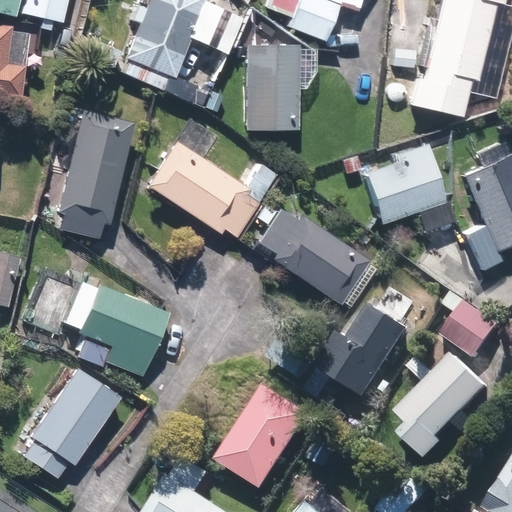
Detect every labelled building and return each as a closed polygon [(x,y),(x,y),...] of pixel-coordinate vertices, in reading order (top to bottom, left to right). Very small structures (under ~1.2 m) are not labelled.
[(0,0),(0,8),(15,12),(17,0),(0,0)] [(23,0),(21,11),(62,20),(66,0),(23,0)] [(141,18),(126,54),(175,74),(205,0),(147,0),(146,5),(139,3),(134,15),(141,18)] [(297,0),(288,23),(326,39),(342,1),(342,0),(297,0)] [(440,0),(432,36),(483,49),(495,0),(498,0),(503,1),(503,0),(440,0)] [(391,70),(421,72),(425,22),(396,20),(391,70)] [(0,92),(21,95),(25,62),(7,61),(12,23),(0,21),(0,92)] [(244,126),(299,127),(300,41),(245,40),(244,126)] [(34,79),(24,79),(24,90),(34,90),(34,79)] [(60,227),(98,237),(103,220),(109,221),(134,118),(82,105),(57,209),(64,210),(60,227)] [(223,225),(236,235),(281,167),(263,154),(245,183),(174,137),(147,181),(220,230),(223,225)] [(365,166),(381,220),(445,200),(426,140),(393,151),(396,157),(365,166)] [(511,149),(511,148),(462,170),(496,249),(511,241),(511,149)] [(342,157),(346,171),(360,166),(356,153),(342,157)] [(267,222),(275,209),(264,202),(256,215),(267,222)] [(49,205),(39,203),(37,213),(47,216),(49,205)] [(449,203),(413,215),(420,236),(456,224),(449,203)] [(294,215),(279,204),(257,238),(273,249),(269,255),(340,302),(370,258),(297,210),(294,215)] [(496,255),(484,225),(465,233),(478,263),(496,255)] [(0,302),(6,304),(19,254),(0,249),(0,302)] [(103,357),(142,373),(169,309),(98,280),(78,329),(110,342),(103,357)] [(448,332),(480,355),(505,322),(473,299),(448,332)] [(323,364),(372,395),(416,326),(378,302),(357,334),(346,327),(323,364)] [(408,431),(433,456),(449,439),(444,434),(494,385),(462,353),(405,410),(417,422),(408,431)] [(76,363),(30,432),(73,462),(120,392),(76,363)] [(224,459),(269,487),(318,411),(274,382),(224,459)] [(448,457),(460,466),(469,453),(456,445),(448,457)] [(511,511),(511,470),(491,504),(502,511),(511,511)] [(150,511),(238,511),(178,472),(150,511)] [(383,509),(387,511),(410,511),(432,488),(407,472),(383,509)] [(330,511),(316,500),(305,511),(330,511)]
